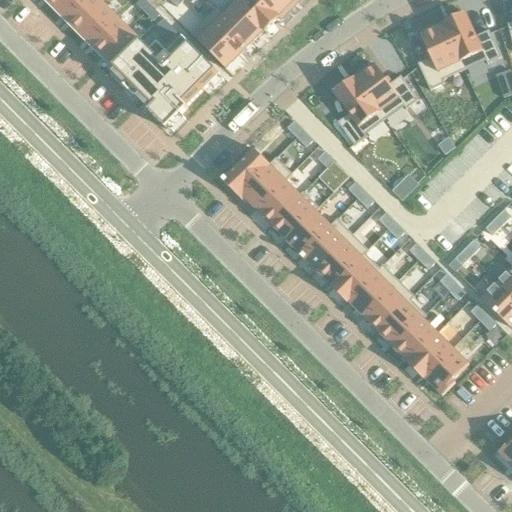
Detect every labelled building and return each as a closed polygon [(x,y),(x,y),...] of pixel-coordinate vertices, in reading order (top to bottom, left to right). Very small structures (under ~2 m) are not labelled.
[(43,0),(54,11),(64,0),(43,0)] [(64,0),(54,11),(66,22),(87,0),(64,0)] [(98,0),(87,0),(66,22),(78,34),(105,6),(98,0)] [(143,0),(142,0),(137,5),(146,14),(151,8),(143,0)] [(182,0),(168,0),(177,9),(184,2),(182,0)] [(221,12),(220,13),(252,44),(264,32),(265,32),(233,0),(221,12)] [(233,0),(265,32),(264,32),(265,33),(279,19),(278,18),(277,19),(258,0),(233,0)] [(258,0),(277,19),(278,18),(290,6),(283,0),(258,0)] [(105,6),(78,34),(90,46),(117,18),(105,6)] [(151,8),(146,14),(154,22),(160,17),(155,11),(151,8)] [(218,9),(204,22),(239,57),(252,44),(220,13),(221,12),(218,9)] [(464,14),(441,25),(442,26),(443,25),(465,72),(486,62),(487,65),(502,59),(489,31),(476,38),(464,14)] [(117,18),(90,46),(101,58),(129,30),(117,18)] [(164,20),(155,29),(169,42),(177,34),(164,20)] [(204,22),(191,36),(226,71),(239,57),(204,22)] [(431,59),(418,65),(430,92),(445,85),(443,82),(465,72),(443,25),(442,26),(420,36),(431,59)] [(129,30),(101,58),(113,69),(113,70),(141,42),(129,30)] [(113,69),(110,72),(125,87),(124,88),(125,89),(124,90),(134,99),(135,99),(136,99),(150,112),(149,113),(155,118),(154,119),(161,125),(167,131),(169,129),(181,116),(188,110),(187,109),(204,92),(211,86),(220,77),(220,76),(183,39),(168,54),(156,42),(149,50),(141,42),(113,70),(113,69)] [(356,80),(355,81),(385,122),(404,108),(406,111),(419,101),(401,77),(390,86),(375,66),(356,80)] [(511,74),(511,71),(495,77),(503,99),(511,96),(511,74)] [(355,79),(334,94),(350,115),(338,124),(355,148),(368,139),(366,135),(385,122),(355,81),(356,80),(355,79)] [(295,123),(288,130),(297,140),(304,133),(295,123)] [(304,133),(297,140),(306,149),(313,142),(304,133)] [(449,139),(438,147),(445,157),(455,149),(449,139)] [(254,151),(223,182),(239,198),(270,167),(269,166),(254,151)] [(325,154),(318,161),(328,170),(335,163),(325,154)] [(270,167),(239,198),(246,205),(248,203),(256,211),(286,182),(286,183),(293,176),(276,159),(269,166),(270,167)] [(335,163),(328,170),(337,180),(344,173),(335,163)] [(286,182),(256,211),(272,227),(301,197),(300,197),(286,183),(286,182)] [(356,184),(349,191),(358,201),(365,194),(356,184)] [(398,187),(392,192),(402,202),(408,197),(398,187)] [(301,197),(272,227),(287,242),(316,213),(317,213),(320,210),(303,193),(300,197),(301,197)] [(365,194),(358,201),(368,210),(375,203),(365,194)] [(505,211),(495,221),(502,228),(511,218),(505,211)] [(316,213),(287,242),(302,257),(331,228),(330,227),(317,213),(316,213)] [(386,215),(379,222),(389,232),(396,225),(386,215)] [(302,257),(301,258),(316,274),(353,237),(337,220),(330,227),(331,228),(302,257)] [(495,221),(486,230),(493,237),(502,228),(495,221)] [(396,225),(389,232),(398,241),(405,234),(396,225)] [(353,237),(316,274),(332,289),(365,255),(366,256),(369,252),(353,237)] [(474,242),(465,251),(472,258),(481,249),(474,242)] [(417,246),(410,253),(419,262),(426,255),(417,246)] [(465,251),(455,261),(462,268),(472,258),(465,251)] [(365,255),(332,289),(347,305),(348,304),(348,303),(381,271),(380,270),(366,256),(365,255)] [(426,255),(419,262),(428,271),(435,264),(426,255)] [(381,271),(348,303),(348,304),(363,319),(399,282),(383,266),(380,270),(381,271)] [(511,269),(497,284),(511,298),(511,269)] [(447,276),(440,283),(450,293),(457,286),(447,276)] [(399,282),(363,319),(378,334),(411,301),(412,302),(415,298),(399,282)] [(511,298),(497,284),(481,300),(495,313),(494,313),(497,316),(511,329),(511,327),(511,298)] [(457,286),(450,293),(459,302),(466,295),(457,286)] [(411,301),(378,334),(393,349),(423,320),(427,317),(412,302),(411,301)] [(478,307),(471,314),(480,323),(488,316),(478,307)] [(488,316),(480,323),(490,333),(497,326),(488,316)] [(423,320),(393,349),(408,364),(409,365),(438,335),(423,320)] [(408,364),(407,365),(423,381),(424,380),(453,350),(438,335),(409,365),(408,364)] [(453,350),(424,380),(442,398),(455,385),(453,382),(469,366),(453,350)] [(511,441),(499,454),(511,467),(511,441)]
